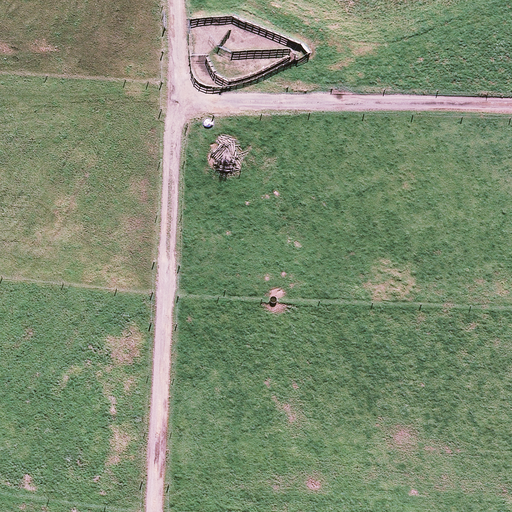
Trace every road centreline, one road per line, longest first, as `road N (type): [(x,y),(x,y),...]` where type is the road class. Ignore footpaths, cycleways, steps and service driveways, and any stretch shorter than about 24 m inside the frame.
road 1 (track): [(176,0),(176,69),(181,90),(195,101),(511,106)]
road 2 (track): [(154,511),(172,114),(181,90)]
